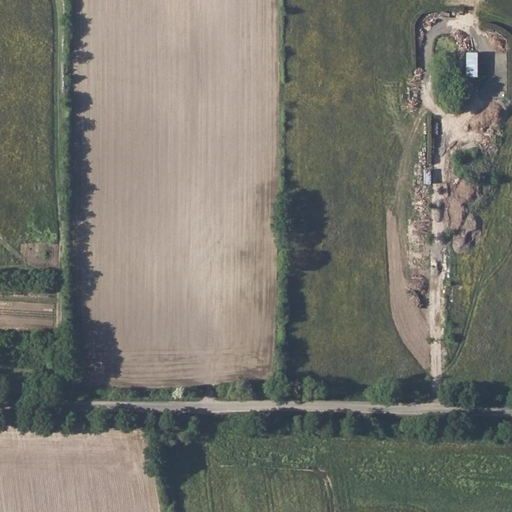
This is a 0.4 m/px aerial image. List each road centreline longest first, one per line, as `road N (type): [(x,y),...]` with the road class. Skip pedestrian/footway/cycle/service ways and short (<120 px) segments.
road 1 (unclassified): [(511,412),(0,401)]
road 2 (track): [(437,161),(436,410)]
